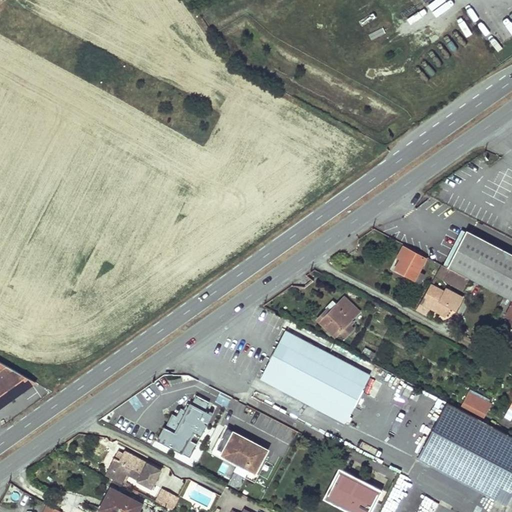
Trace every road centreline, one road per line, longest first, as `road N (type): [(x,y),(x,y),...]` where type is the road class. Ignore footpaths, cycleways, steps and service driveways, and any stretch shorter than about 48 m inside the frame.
road 1 (primary): [(511,78),(0,445)]
road 2 (primary): [(0,471),(511,109)]
